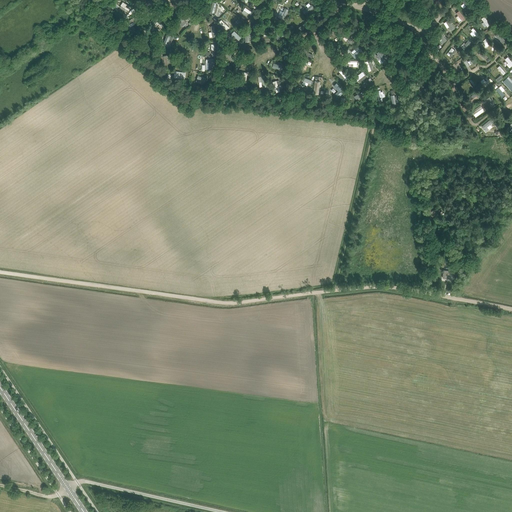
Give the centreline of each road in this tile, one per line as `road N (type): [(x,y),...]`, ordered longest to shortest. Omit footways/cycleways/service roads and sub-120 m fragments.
road 1 (track): [(511,309),(381,286),(218,302),(0,271)]
road 2 (track): [(419,125),(351,111),(174,98),(84,12),(84,0)]
road 3 (unclassified): [(223,511),(85,481),(67,488)]
road 4 (secondary): [(67,488),(0,387)]
